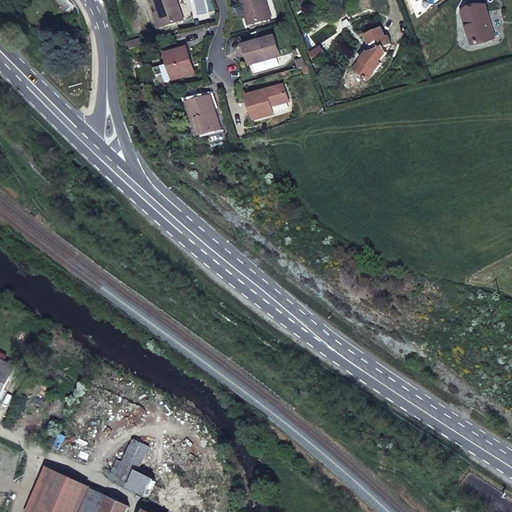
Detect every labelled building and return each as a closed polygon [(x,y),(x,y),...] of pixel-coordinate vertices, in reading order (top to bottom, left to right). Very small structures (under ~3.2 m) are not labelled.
[(73,5),(68,0),(58,0),(58,1),(67,11),(73,5)] [(153,0),(158,13),(158,14),(160,13),(165,27),(184,20),(177,0),(153,0)] [(270,18),(265,0),(241,0),(249,25),(270,18)] [(495,39),(486,7),(466,13),(470,28),(468,28),(472,45),(495,39)] [(165,27),(160,13),(158,14),(158,13),(154,14),(159,28),(165,27)] [(365,36),(373,52),(370,54),(368,53),(361,62),(365,65),(358,73),(369,81),(382,63),(380,62),(387,53),(385,47),(392,45),(388,36),(385,37),(381,28),(366,35),(365,36)] [(281,56),(275,36),(244,46),(250,66),(281,56)] [(141,39),(127,44),(129,50),(143,45),(141,39)] [(324,50),(321,46),(316,50),(319,54),(324,50)] [(196,74),(188,48),(166,54),(169,65),(174,80),(196,74)] [(328,56),(324,50),(319,54),(316,50),(310,54),(316,63),(314,64),(316,67),(320,65),(318,63),(328,56)] [(309,65),(307,59),(297,62),(299,68),(303,67),(309,65)] [(365,65),(361,62),(355,70),(358,73),(365,65)] [(174,80),(169,65),(162,67),(167,82),(174,80)] [(311,71),(309,65),(303,67),(305,74),(311,71)] [(290,101),(285,85),(247,96),(254,116),(260,114),(261,118),(270,116),(268,108),(290,101)] [(222,130),(211,96),(188,103),(194,122),(199,120),(204,135),(222,130)] [(204,135),(199,120),(194,122),(199,137),(204,135)] [(0,358),(0,403),(18,368),(0,358)] [(133,439),(116,475),(130,483),(127,489),(147,498),(157,482),(139,473),(151,449),(133,439)] [(78,511),(90,487),(53,470),(33,511),(78,511)] [(91,488),(80,511),(127,511),(130,506),(110,497),(91,488)]
